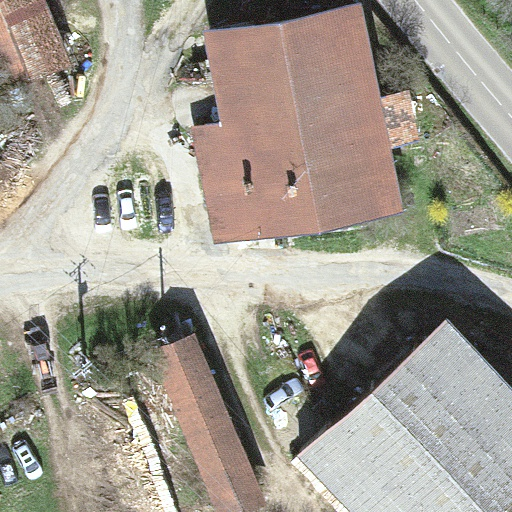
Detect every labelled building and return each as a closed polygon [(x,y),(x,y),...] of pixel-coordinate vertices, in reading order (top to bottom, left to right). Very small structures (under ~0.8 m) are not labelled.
[(0,0),(0,89),(72,68),(43,0),(0,0)] [(212,241),(401,210),(389,148),(378,98),(360,3),(204,31),(222,124),(189,131),(212,241)] [(406,92),(378,98),(389,148),(417,142),(406,92)] [(297,454),(347,511),(511,511),(511,391),(446,321),(297,454)] [(224,369),(200,378),(255,505),(278,496),(224,369)]
